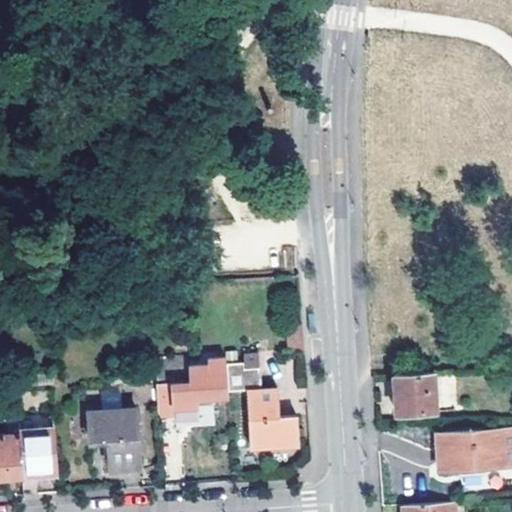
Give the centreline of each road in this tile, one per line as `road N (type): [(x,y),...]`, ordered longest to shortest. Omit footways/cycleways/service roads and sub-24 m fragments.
road 1 (residential): [(332,273),(348,501)]
road 2 (residential): [(326,82),(313,130),(317,208),(332,273)]
road 3 (residential): [(332,273),(338,132),(326,82)]
road 4 (residential): [(348,501),(193,511)]
